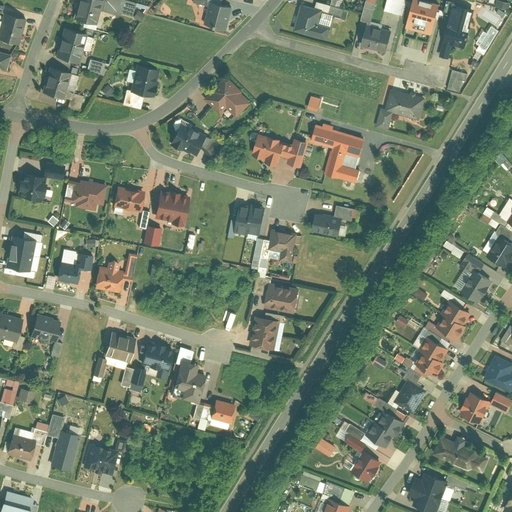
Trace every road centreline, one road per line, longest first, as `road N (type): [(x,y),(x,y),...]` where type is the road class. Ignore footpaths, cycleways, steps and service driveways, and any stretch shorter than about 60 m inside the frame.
road 1 (secondary): [(227,511),(511,57)]
road 2 (residential): [(511,298),(369,511)]
road 3 (residential): [(0,292),(97,309),(222,346)]
road 4 (residential): [(246,32),(401,73),(430,68)]
road 5 (residential): [(136,125),(147,151),(271,191),(286,207)]
road 6 (residential): [(136,125),(168,110),(246,32)]
road 7 (residential): [(0,469),(128,502)]
road 8 (residential): [(54,0),(16,119)]
road 9 (residential): [(16,119),(71,130),(136,125)]
